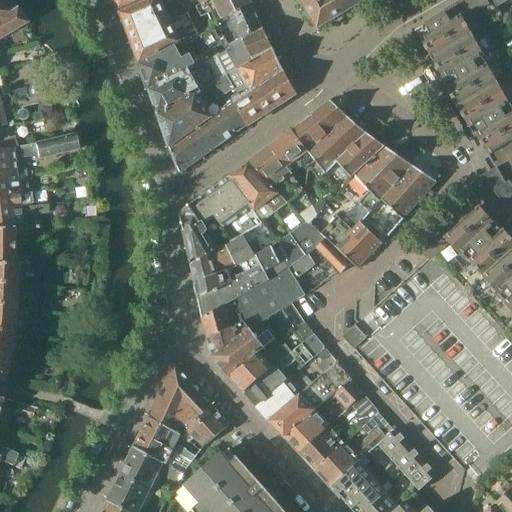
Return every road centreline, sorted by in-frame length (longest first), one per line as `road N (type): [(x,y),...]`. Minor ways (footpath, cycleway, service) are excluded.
road 1 (residential): [(336,71),(361,99),(445,155),(459,181),(327,314),(328,334),(452,476),(449,511)]
road 2 (residential): [(187,346),(162,203),(93,0)]
road 3 (residential): [(187,346),(329,511)]
road 4 (residential): [(84,511),(157,361),(187,346)]
